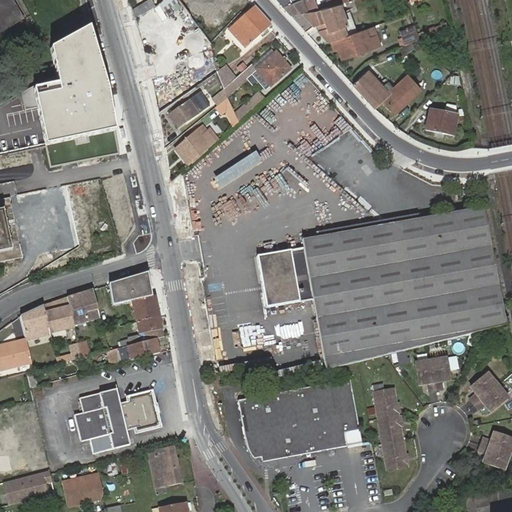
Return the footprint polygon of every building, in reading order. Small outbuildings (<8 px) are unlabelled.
[(0,21),(0,30),(23,17),(12,0),(7,0),(15,13),(0,21)] [(0,0),(0,21),(15,13),(7,0),(0,0)] [(149,0),(132,10),(135,19),(159,4),(155,0),(149,0)] [(291,16),(302,13),(309,12),(304,0),(291,0),(292,4),(283,8),(291,16)] [(304,0),(309,12),(317,10),(318,7),(314,0),(311,0),(308,1),(307,0),(304,0)] [(340,22),(347,19),(342,4),(333,6),(332,6),(330,7),(317,10),(309,12),(302,13),(315,27),(318,26),(319,28),(317,30),(319,32),(340,22)] [(246,48),(272,25),(254,7),(229,29),(246,48)] [(349,25),(347,19),(340,22),(319,32),(328,42),(331,41),(342,37),(339,29),(346,27),(349,25)] [(348,35),(346,27),(339,29),(342,37),(348,35)] [(374,36),(371,27),(364,29),(367,38),(374,36)] [(89,28),(48,49),(55,74),(59,93),(35,98),(46,146),(114,131),(108,92),(89,28)] [(348,35),(342,37),(331,41),(333,49),(338,48),(341,58),(378,45),(375,36),(374,36),(367,38),(364,29),(348,35)] [(414,50),(411,43),(398,48),(401,56),(414,50)] [(257,69),(272,86),(291,69),(276,52),(257,69)] [(217,72),(217,74),(223,89),(233,81),(234,80),(223,66),(217,72)] [(254,71),(250,66),(241,74),(244,79),(254,71)] [(353,84),(375,108),(384,100),(396,112),(420,90),(407,76),(389,92),(368,70),(353,84)] [(244,79),(241,74),(234,80),(233,81),(223,89),(224,91),(226,96),(227,96),(245,81),(244,79)] [(301,74),(294,80),(303,91),(310,85),(301,74)] [(294,80),(284,88),(295,102),(304,94),(294,80)] [(210,102),(215,108),(228,98),(227,96),(226,96),(224,91),(217,96),(212,100),(210,102)] [(175,118),(172,121),(177,129),(199,114),(194,107),(199,104),(195,98),(190,101),(189,100),(171,112),(175,118)] [(228,98),(215,108),(222,115),(231,106),(228,98)] [(239,122),(254,109),(248,102),(235,113),(239,122)] [(424,130),(451,136),(455,117),(429,110),(424,130)] [(232,128),(239,122),(235,113),(227,116),(232,128)] [(202,126),(197,131),(203,137),(208,133),(202,126)] [(114,131),(46,146),(52,168),(119,155),(114,131)] [(175,150),(188,166),(208,148),(216,142),(208,133),(203,137),(197,131),(175,150)] [(0,265),(22,260),(8,199),(0,200),(0,265)] [(505,326),(482,209),(390,225),(302,242),(304,250),(258,258),(266,308),(312,300),(325,371),(432,347),(505,326)] [(152,298),(148,273),(122,281),(109,285),(113,308),(132,303),(152,298)] [(93,291),(70,298),(75,328),(100,322),(93,291)] [(52,303),(43,307),(49,334),(75,328),(69,298),(52,303)] [(159,319),(154,298),(152,298),(132,303),(137,325),(159,319)] [(43,307),(19,317),(25,340),(27,349),(52,343),(49,334),(43,307)] [(163,338),(159,319),(137,325),(139,333),(122,338),(124,348),(139,344),(155,340),(163,338)] [(241,349),(267,345),(264,327),(239,331),(241,349)] [(27,349),(25,340),(0,345),(0,372),(32,366),(27,349)] [(106,353),(110,367),(120,365),(144,358),(143,356),(158,352),(155,340),(139,344),(124,348),(108,353),(106,353)] [(69,350),(72,362),(82,360),(79,347),(69,350)] [(445,380),(448,383),(451,382),(446,360),(416,366),(419,388),(422,387),(423,384),(427,383),(427,387),(428,395),(445,392),(443,384),(442,380),(445,380)] [(397,371),(412,371),(412,361),(397,361),(397,371)] [(33,372),(26,374),(30,390),(38,388),(33,372)] [(260,377),(261,382),(275,379),(273,374),(260,377)] [(491,407),(490,410),(493,412),(509,397),(489,375),(472,389),(474,392),(478,391),(480,394),(478,396),(472,401),(481,412),(487,406),(489,405),(491,407)] [(294,456),(337,447),(361,443),(349,380),(236,399),(243,434),(246,444),(248,449),(251,454),(253,458),(261,457),(262,461),(294,456)] [(116,390),(79,400),(83,415),(75,417),(82,442),(90,440),(94,455),(131,445),(127,430),(136,427),(137,430),(158,424),(155,413),(158,412),(156,405),(153,406),(150,395),(129,401),(130,403),(120,405),(116,390)] [(396,420),(396,416),(393,414),(392,410),(394,408),(393,399),(390,399),(389,392),(371,396),(386,474),(405,470),(405,467),(402,465),(401,462),(404,459),(402,451),(400,451),(397,437),(399,437),(398,429),(395,427),(394,423),(396,420)] [(0,439),(6,469),(38,462),(34,442),(25,444),(23,434),(0,439)] [(490,460),(486,462),(485,464),(506,473),(511,455),(511,441),(497,436),(496,438),(498,442),(497,444),(494,443),(492,442),(487,440),(481,454),(482,455),(489,457),(491,458),(490,460)] [(181,484),(175,450),(148,455),(155,490),(181,484)] [(262,461),(261,457),(253,458),(261,463),(276,469),(296,466),(294,456),(262,461)] [(116,463),(106,465),(108,476),(118,475),(116,463)] [(48,473),(3,485),(8,507),(48,497),(46,488),(44,489),(42,485),(51,483),(48,473)] [(100,476),(64,484),(69,509),(105,500),(100,476)]
